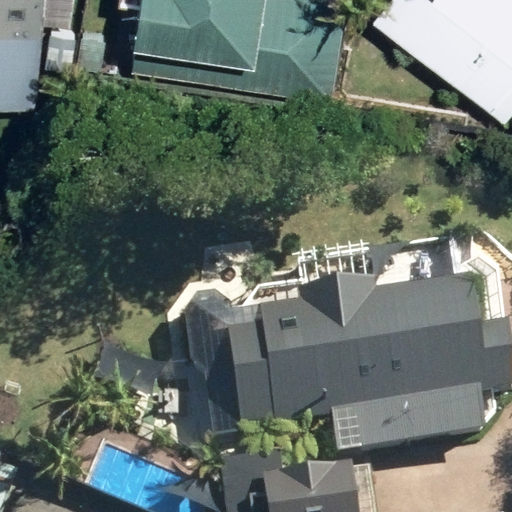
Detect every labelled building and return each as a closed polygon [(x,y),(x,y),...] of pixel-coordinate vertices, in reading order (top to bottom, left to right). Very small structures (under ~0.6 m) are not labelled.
[(0,0),(0,94),(36,98),(43,12),(72,16),(73,0),(0,0)] [(137,0),(133,26),(253,45),(248,79),(332,93),(347,0),(137,0)] [(511,0),(381,0),(372,12),(486,95),(511,100),(511,0)] [(46,61),(75,62),(76,33),(48,31),(46,61)] [(81,31),(77,62),(102,65),(106,34),(81,31)] [(339,420),(344,460),(459,445),(453,405),(511,398),(511,343),(511,332),(482,336),(476,284),(378,298),(377,289),(306,298),(308,307),(260,312),(262,333),(228,336),(237,409),(212,412),(216,446),(250,442),(249,431),(339,420)] [(0,511),(5,511),(19,476),(2,470),(7,455),(0,452),(0,511)] [(352,479),(351,475),(285,484),(281,460),(222,468),(227,511),(377,511),(373,477),(352,479)]
